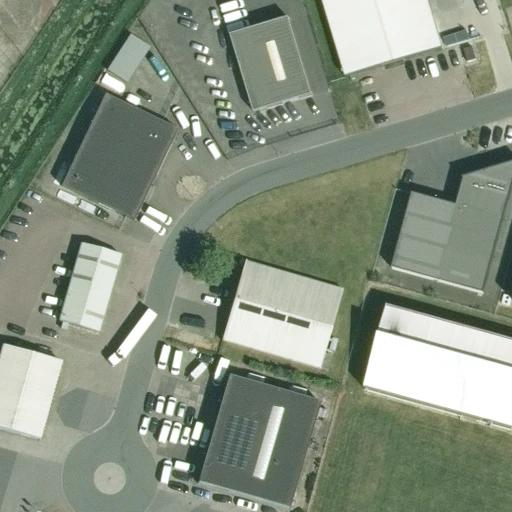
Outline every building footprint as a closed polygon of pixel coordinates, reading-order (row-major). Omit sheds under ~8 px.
[(442,50),(427,0),(322,0),(346,79),(442,50)] [(289,19),(231,37),(254,114),(312,96),(289,19)] [(166,30),(171,49),(185,46),(180,26),(166,30)] [(133,36),(115,70),(134,80),(152,46),(133,36)] [(464,50),(467,63),(476,60),(472,48),(464,50)] [(105,97),(61,187),(134,222),(170,146),(172,142),(167,126),(163,125),(163,124),(105,97)] [(511,164),(462,179),(463,180),(464,180),(456,207),(412,195),(392,270),(484,295),(511,190),(511,164)] [(98,334),(120,257),(81,245),(59,323),(63,324),(61,330),(65,332),(67,325),(98,334)] [(245,262),(222,342),(223,343),(223,342),(320,370),(343,291),(246,263),(246,262),(245,262)] [(511,431),(511,342),(387,308),(364,390),(511,431)] [(61,364),(3,348),(0,357),(0,430),(40,441),(61,364)] [(320,404),(228,377),(197,485),(289,511),(320,404)]
